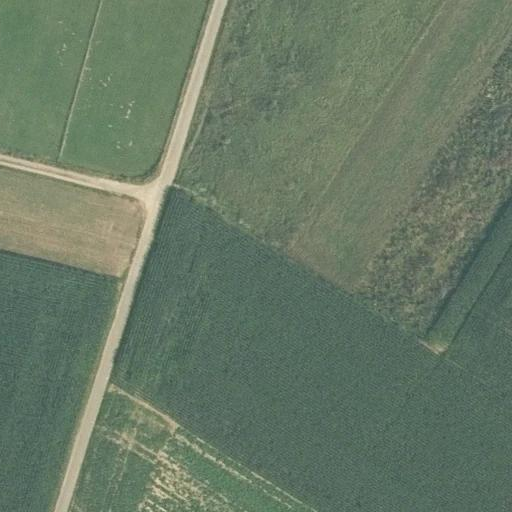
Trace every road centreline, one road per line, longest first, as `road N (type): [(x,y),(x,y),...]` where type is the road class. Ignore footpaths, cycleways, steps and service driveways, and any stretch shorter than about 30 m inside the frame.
road 1 (track): [(67,511),(224,0)]
road 2 (track): [(0,172),(159,210)]
